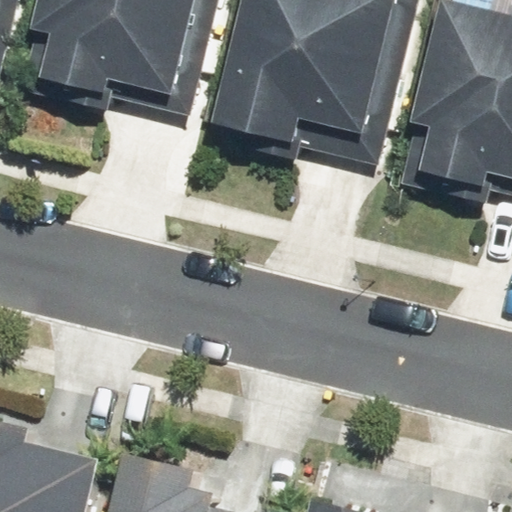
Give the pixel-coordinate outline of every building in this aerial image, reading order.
[(29,0),(0,0),(0,74),(10,77),(29,0)] [(54,0),(31,95),(117,116),(120,102),(200,122),(230,0),(54,0)] [(253,0),(221,134),(309,156),(310,151),(388,170),(430,0),(253,0)] [(410,188),(498,209),(505,178),(511,179),(511,16),(458,4),(430,120),(427,119),(410,188)] [(105,511),(116,465),(41,448),(45,434),(0,422),(0,511),(105,511)] [(229,511),(232,499),(209,493),(213,476),(139,459),(126,511),(229,511)]
